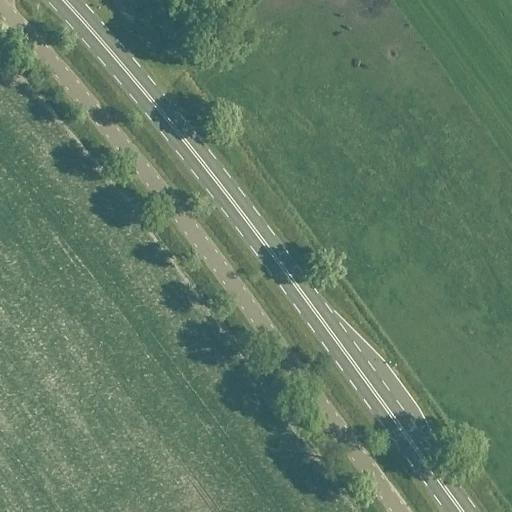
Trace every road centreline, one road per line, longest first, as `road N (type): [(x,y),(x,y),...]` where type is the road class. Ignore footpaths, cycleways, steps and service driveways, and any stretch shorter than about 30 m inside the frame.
road 1 (primary): [(462,511),(247,225),(60,0)]
road 2 (unclassified): [(397,511),(211,261),(0,10)]
